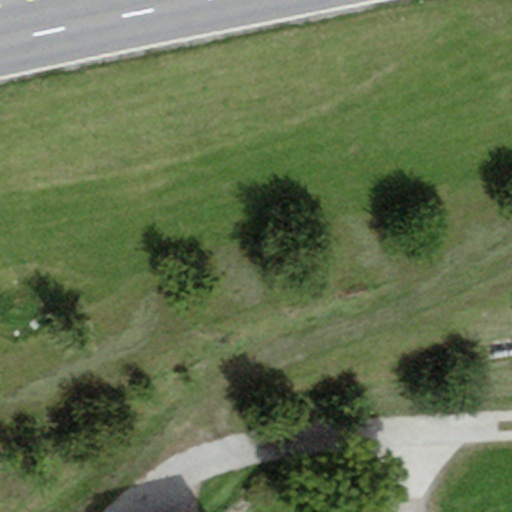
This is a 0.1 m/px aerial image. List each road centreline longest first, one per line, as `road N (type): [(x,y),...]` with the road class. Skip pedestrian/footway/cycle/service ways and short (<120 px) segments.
road 1 (track): [(127,511),(187,465),(511,430)]
road 2 (unknown): [(511,292),(286,347),(243,371),(221,399),(214,461)]
road 3 (primary): [(0,43),(209,0)]
